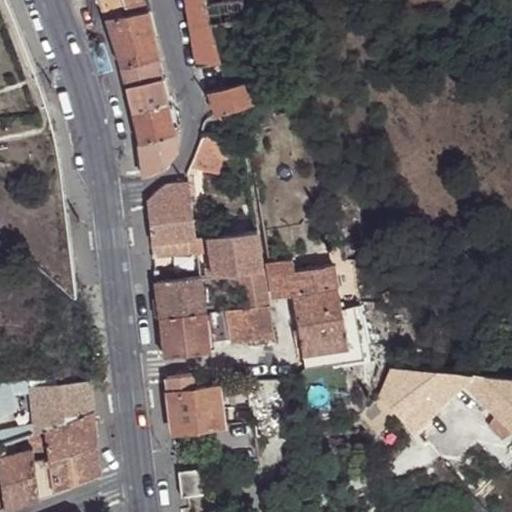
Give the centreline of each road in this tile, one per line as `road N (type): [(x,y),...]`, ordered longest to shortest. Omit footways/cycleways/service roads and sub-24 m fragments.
road 1 (tertiary): [(104,203),(136,479)]
road 2 (residential): [(104,203),(176,166),(190,127),(151,0)]
road 3 (tertiary): [(44,0),(85,109),(104,203)]
road 4 (residential): [(303,511),(421,457),(466,423)]
